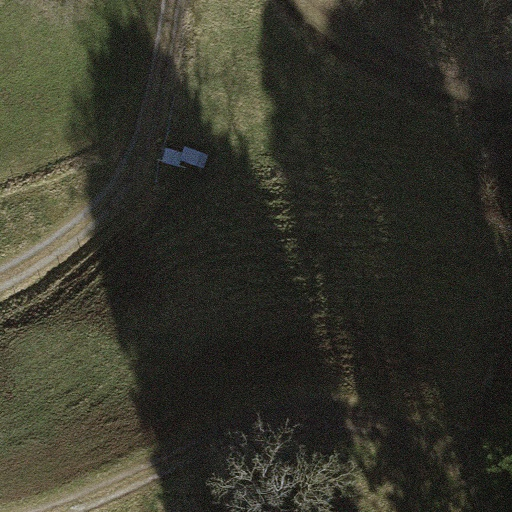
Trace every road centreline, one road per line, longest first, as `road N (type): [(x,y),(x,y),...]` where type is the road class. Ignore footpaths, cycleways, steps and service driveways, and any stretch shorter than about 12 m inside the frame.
road 1 (track): [(77,511),(198,459),(295,430),(436,455),(498,511)]
road 2 (track): [(179,0),(148,162),(89,255),(0,306)]
road 3 (track): [(293,0),(320,32),(405,84),(511,121)]
